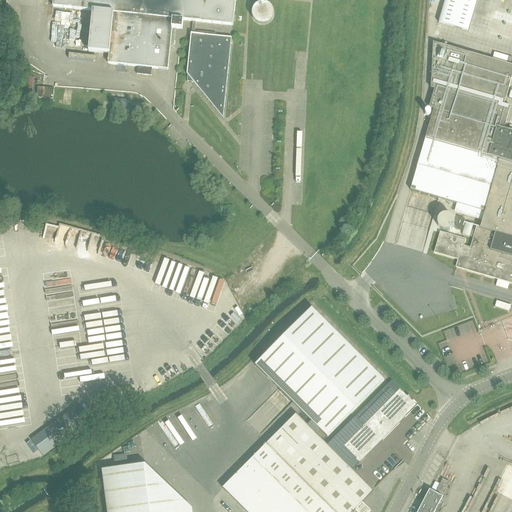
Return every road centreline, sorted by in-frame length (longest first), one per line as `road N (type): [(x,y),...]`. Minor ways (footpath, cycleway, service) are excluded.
road 1 (unclassified): [(456,405),(319,264)]
road 2 (tertiary): [(394,511),(456,405)]
